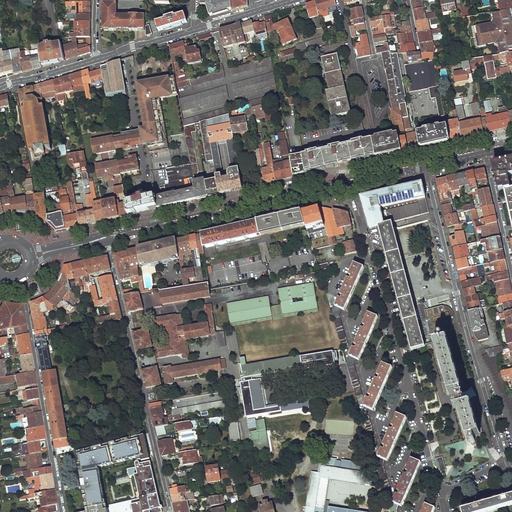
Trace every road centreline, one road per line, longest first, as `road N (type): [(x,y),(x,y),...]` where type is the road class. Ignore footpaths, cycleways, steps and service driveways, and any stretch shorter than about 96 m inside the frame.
road 1 (residential): [(505,458),(423,163)]
road 2 (residential): [(108,241),(169,511)]
road 3 (residential): [(60,511),(21,275)]
road 4 (primary): [(349,181),(125,233)]
road 5 (residential): [(485,149),(511,266)]
